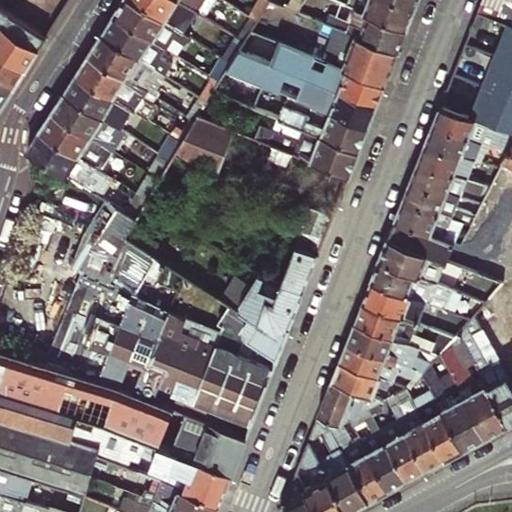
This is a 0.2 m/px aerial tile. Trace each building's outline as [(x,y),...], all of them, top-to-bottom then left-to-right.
[(203,42),(188,33),(136,0),(122,0),(114,14),(152,39),(167,48),(174,37),(188,46),(188,45),(198,51),(203,42)] [(190,6),(180,0),(136,0),(188,33),(201,13),(190,6)] [(252,0),(245,12),(257,20),(270,0),(252,0)] [(343,2),(338,0),(306,0),(305,2),(332,12),(334,7),(341,10),(343,2)] [(369,0),(365,10),(406,27),(415,6),(399,0),(369,0)] [(482,0),(478,10),(493,16),(502,0),(482,0)] [(511,0),(502,0),(493,16),(511,22),(511,0)] [(332,12),(305,2),(300,12),(313,17),(328,22),(332,12)] [(0,23),(39,48),(47,36),(0,5),(0,23)] [(406,27),(365,10),(357,7),(348,30),(398,49),(406,27)] [(511,22),(493,16),(478,10),(441,104),(511,127),(511,22)] [(152,39),(114,14),(102,33),(140,58),(152,39)] [(231,61),(218,82),(213,91),(254,107),(263,83),(272,86),(290,93),(315,103),(368,124),(385,83),(398,49),(348,30),(328,22),(313,17),(307,30),(326,37),(335,41),(328,60),(319,57),(251,30),(244,41),(231,61)] [(0,50),(27,68),(39,48),(0,23),(0,50)] [(155,67),(151,65),(140,58),(102,33),(89,53),(126,77),(147,90),(161,99),(167,91),(149,76),(155,67)] [(335,41),(326,37),(319,57),(328,60),(335,41)] [(27,68),(0,50),(0,76),(15,86),(27,68)] [(89,53),(77,72),(131,107),(153,121),(159,111),(141,100),(143,96),(122,82),(126,77),(89,53)] [(155,67),(167,75),(174,64),(159,54),(151,65),(155,67)] [(131,107),(77,72),(64,91),(101,115),(119,126),(131,107)] [(0,103),(3,105),(15,86),(0,76),(0,103)] [(122,82),(143,96),(147,90),(126,77),(122,82)] [(254,107),(262,110),(272,86),(263,83),(254,107)] [(52,110),(89,134),(101,115),(64,91),(52,110)] [(315,103),(290,93),(286,103),(311,112),(315,103)] [(195,120),(197,115),(207,100),(199,95),(187,115),(195,120)] [(368,124),(315,103),(311,112),(286,103),(280,117),(304,126),(359,148),(368,124)] [(511,127),(441,104),(433,124),(510,147),(511,142),(511,127)] [(89,134),(52,110),(40,129),(90,161),(102,142),(89,134)] [(183,140),(177,151),(218,177),(235,129),(197,115),(195,120),(183,140)] [(304,126),(280,117),(275,127),(300,136),(304,126)] [(256,122),(251,135),(349,173),(359,148),(304,126),(300,136),(275,127),(274,129),(256,122)] [(433,124),(426,143),(481,159),(491,162),(501,165),(504,158),(510,147),(433,124)] [(122,135),(125,130),(119,126),(116,131),(122,135)] [(96,164),(90,161),(40,129),(27,150),(42,160),(106,200),(116,206),(122,195),(102,182),(108,172),(96,164)] [(426,143),(418,161),(484,181),(491,183),(501,165),(491,162),(486,174),(476,171),(481,159),(426,143)] [(96,164),(108,172),(111,168),(98,160),(96,164)] [(418,161),(411,180),(461,194),(464,187),(480,191),(484,181),(418,161)] [(411,180),(404,198),(465,218),(472,221),(479,207),(459,200),(461,194),(411,180)] [(484,181),(480,191),(486,193),(491,183),(484,181)] [(404,198),(396,216),(456,239),(457,239),(465,218),(404,198)] [(274,329),(238,307),(213,291),(125,237),(136,218),(116,206),(106,200),(84,234),(71,267),(83,272),(47,361),(119,382),(155,397),(174,404),(186,409),(246,433),(288,328),(274,329)] [(303,291),(333,214),(311,206),(281,281),(303,291)] [(396,216),(389,235),(448,259),(456,239),(396,216)] [(448,259),(389,235),(380,257),(438,281),(442,270),(463,279),(468,281),(473,269),(448,259)] [(511,244),(502,238),(485,266),(511,283),(511,286),(497,311),(511,320),(511,244)] [(446,284),(438,281),(380,257),(372,277),(411,293),(415,284),(442,294),(446,284)] [(478,271),(473,269),(468,281),(479,285),(484,273),(478,271)] [(438,281),(446,284),(459,289),(463,279),(442,270),(438,281)] [(274,329),(288,328),(303,291),(281,281),(260,272),(238,307),(274,329)] [(372,277),(364,298),(419,319),(430,323),(434,314),(438,303),(411,293),(372,277)] [(356,319),(411,339),(419,319),(364,298),(356,319)] [(430,323),(441,327),(456,333),(457,332),(463,325),(434,314),(430,323)] [(420,343),(411,339),(356,319),(348,338),(412,363),(420,343)] [(428,346),(433,348),(441,327),(430,323),(419,319),(411,339),(420,343),(428,346)] [(511,419),(511,381),(499,358),(490,363),(479,344),(467,321),(463,325),(457,332),(465,346),(476,366),(488,386),(507,422),(511,419)] [(452,372),(460,387),(486,434),(507,422),(488,386),(480,391),(469,370),(463,360),(457,351),(465,346),(457,332),(456,333),(440,350),(452,372)] [(412,363),(348,338),(341,357),(410,383),(421,371),(424,368),(420,366),(412,363)] [(490,363),(499,358),(488,339),(479,344),(490,363)] [(440,350),(433,348),(428,346),(420,366),(424,368),(440,350)] [(469,370),(476,366),(465,346),(457,351),(463,360),(469,370)] [(0,415),(72,438),(80,414),(105,419),(140,433),(155,397),(119,382),(47,361),(0,347),(0,415)] [(486,434),(460,387),(456,389),(455,387),(451,390),(445,377),(452,372),(440,350),(424,368),(421,371),(463,446),(486,434)] [(405,386),(410,383),(341,357),(333,377),(387,396),(392,393),(405,386)] [(405,386),(417,407),(445,457),(463,446),(421,371),(410,383),(405,386)] [(387,396),(333,377),(319,412),(339,422),(340,422),(349,417),(368,406),(387,396)] [(445,457),(417,407),(404,414),(392,393),(387,396),(426,467),(445,457)] [(426,467),(387,396),(368,406),(407,477),(426,467)] [(155,397),(140,433),(160,441),(165,427),(174,404),(155,397)] [(174,404),(165,427),(172,430),(175,424),(180,426),(186,409),(174,404)] [(407,477),(368,406),(349,417),(354,425),(363,421),(370,434),(361,438),(388,488),(407,477)] [(172,430),(167,444),(232,469),(246,433),(186,409),(180,426),(175,424),(172,430)] [(331,427),(339,422),(319,412),(308,440),(319,434),(329,452),(318,459),(347,510),(369,498),(331,427)] [(232,469),(167,444),(160,441),(140,433),(105,419),(80,414),(72,438),(100,446),(98,454),(162,479),(219,502),(232,469)] [(0,466),(20,472),(30,475),(86,492),(92,474),(98,454),(100,446),(72,438),(0,415),(0,466)] [(340,422),(339,422),(331,427),(369,498),(388,488),(361,438),(352,443),(340,422)] [(344,511),(347,510),(318,459),(308,440),(299,462),(308,465),(316,480),(306,487),(322,511),(344,511)] [(0,466),(0,493),(12,497),(20,472),(0,466)] [(322,511),(306,487),(296,470),(279,511),(322,511)] [(86,492),(30,475),(27,486),(23,500),(62,511),(80,511),(82,507),(85,495),(86,492)] [(147,488),(145,495),(186,511),(215,511),(219,502),(162,479),(157,492),(147,488)] [(22,485),(18,498),(23,500),(27,486),(22,485)] [(186,511),(145,495),(135,492),(127,511),(186,511)] [(19,511),(23,500),(18,498),(12,497),(0,493),(0,511),(19,511)]
